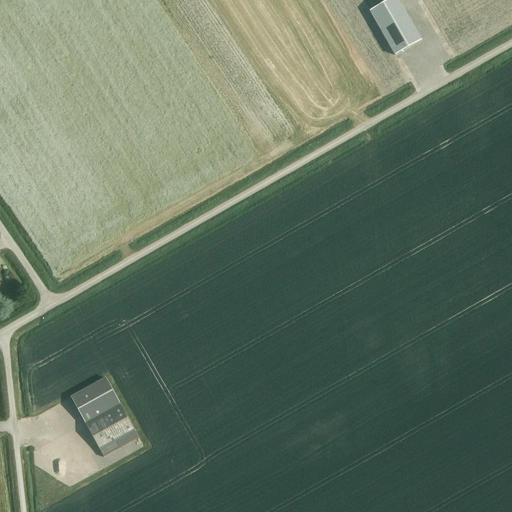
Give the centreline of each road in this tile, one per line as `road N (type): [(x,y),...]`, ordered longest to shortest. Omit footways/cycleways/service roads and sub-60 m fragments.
road 1 (unclassified): [(51,304),(511,40)]
road 2 (unclassified): [(22,511),(1,333)]
